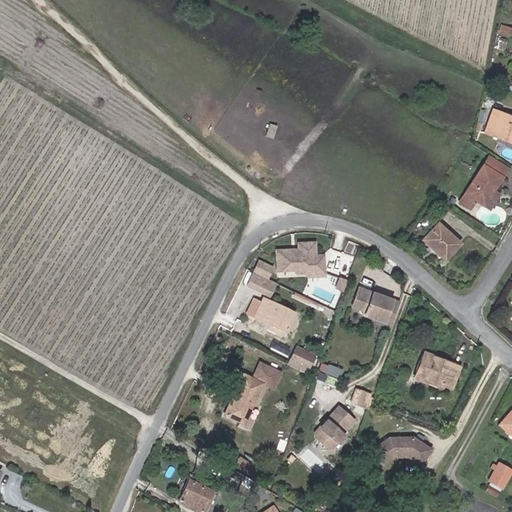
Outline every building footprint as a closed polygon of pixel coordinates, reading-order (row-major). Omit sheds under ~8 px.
[(511,35),(511,28),(501,25),(499,32),(511,35)] [(511,139),(511,117),(493,110),(484,132),(504,140),(505,137),(511,139)] [(501,177),(507,168),(489,156),(482,165),(501,177)] [(493,191),(501,177),(482,165),(459,202),(470,208),(475,200),(484,206),(493,191)] [(489,209),(498,194),(493,191),(484,206),(489,209)] [(420,234),(425,228),(419,223),(414,230),(420,234)] [(444,260),(459,244),(438,223),(424,238),(436,249),(434,251),(444,260)] [(436,249),(424,238),(422,240),(434,251),(436,249)] [(314,243),(298,244),(298,250),(299,253),(292,253),(292,250),(276,251),(277,271),(292,270),(296,274),(304,274),(308,270),(323,269),(323,256),(315,256),(314,243)] [(264,278),(267,279),(273,268),(259,262),(254,273),(264,278)] [(308,270),(304,274),(308,277),(324,276),(323,269),(308,270)] [(258,291),(264,278),(254,273),(248,286),(258,291)] [(264,278),(258,291),(269,296),(275,283),(267,279),(264,278)] [(343,291),(346,281),(339,279),(335,288),(343,291)] [(390,324),(398,303),(359,288),(352,306),(365,311),(364,315),(390,324)] [(285,332),(294,313),(269,302),(267,306),(260,303),(254,299),(247,314),(285,332)] [(307,369),(314,356),(302,350),(295,364),(307,369)] [(451,388),(458,367),(423,353),(416,371),(425,374),(423,380),(440,387),(441,384),(451,388)] [(279,372),(259,363),(252,379),(242,374),(224,415),(243,424),(261,383),(272,388),(279,372)] [(338,377),(341,370),(327,365),(325,372),(338,377)] [(423,380),(425,374),(416,371),(414,377),(423,380)] [(368,409),(371,398),(369,397),(370,394),(355,389),(350,403),(368,409)] [(342,434),(354,421),(338,406),(313,432),(314,438),(326,449),(331,449),(344,435),(342,434)] [(511,436),(511,409),(499,425),(511,436)] [(403,437),(388,437),(370,449),(382,466),(393,458),(405,457),(418,467),(430,450),(411,437),(408,441),(403,441),(403,437)] [(501,488),(511,471),(498,464),(488,480),(501,488)] [(257,484),(232,469),(228,476),(252,491),(257,484)] [(201,511),(211,491),(188,480),(178,501),(201,511)] [(270,493),(257,484),(252,491),(265,499),(270,493)] [(499,491),(488,485),(485,491),(496,497),(499,491)] [(200,511),(204,511),(214,492),(211,491),(201,511),(200,511)]
